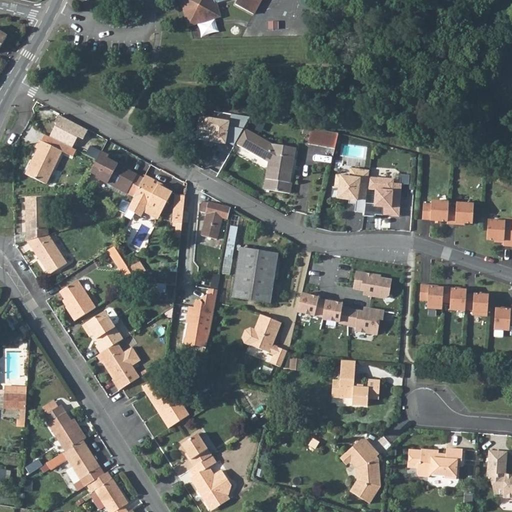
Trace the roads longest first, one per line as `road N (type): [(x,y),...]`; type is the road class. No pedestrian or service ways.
road 1 (residential): [(12,79),(308,235),(412,243),(511,275)]
road 2 (residential): [(0,267),(161,511)]
